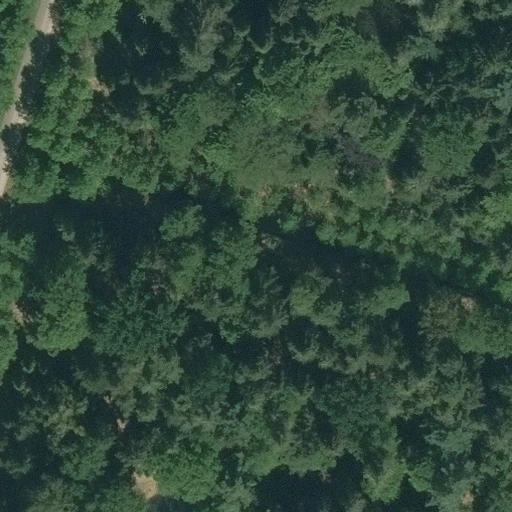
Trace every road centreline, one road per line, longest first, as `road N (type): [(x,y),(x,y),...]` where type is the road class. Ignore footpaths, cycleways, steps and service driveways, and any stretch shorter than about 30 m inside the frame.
road 1 (track): [(0,104),(511,265)]
road 2 (unclassified): [(0,182),(58,0)]
